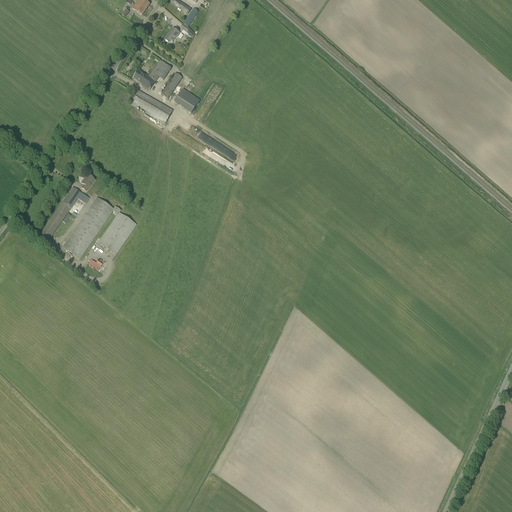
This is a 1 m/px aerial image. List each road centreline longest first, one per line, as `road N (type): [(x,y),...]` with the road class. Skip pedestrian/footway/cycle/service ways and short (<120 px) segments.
road 1 (unclassified): [(0,232),(161,0)]
road 2 (tertiary): [(445,511),(511,368)]
